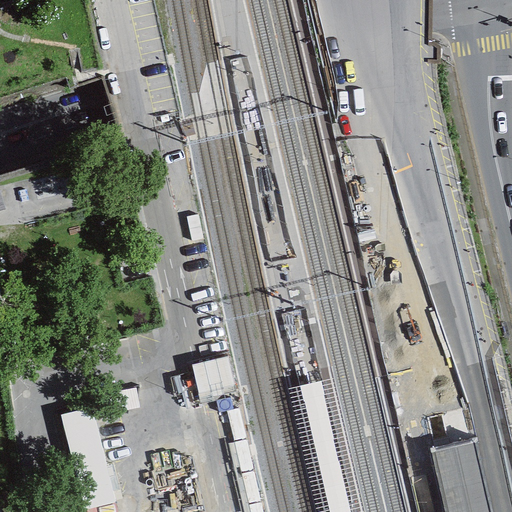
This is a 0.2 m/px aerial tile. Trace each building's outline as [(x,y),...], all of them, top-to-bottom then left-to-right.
[(0,180),(0,209),(70,201),(67,173),(0,180)] [(91,399),(62,406),(89,509),(117,502),(91,399)] [(240,399),(222,402),(244,507),(262,503),(240,399)] [(494,511),(476,426),(429,437),(445,511),(494,511)] [(435,511),(429,485),(401,491),(404,511),(435,511)]
